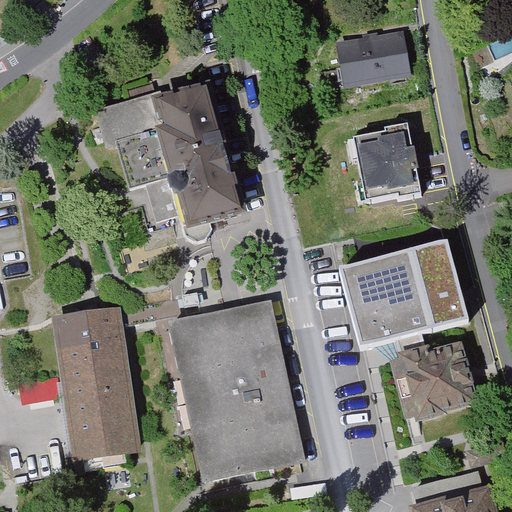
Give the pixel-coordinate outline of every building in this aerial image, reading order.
[(412,80),(405,42),(341,54),(349,92),(412,80)] [(129,107),(100,115),(109,152),(120,149),(132,195),(149,191),(158,226),(185,219),(188,230),(191,240),(199,246),(209,245),(216,233),(213,224),(242,216),(208,86),(129,107)] [(409,131),(387,135),(388,139),(355,145),(367,208),(400,202),(400,204),(423,200),(409,131)] [(456,326),(435,241),(337,266),(358,350),(368,348),(396,341),(400,359),(425,353),(420,335),(456,326)] [(269,302),(170,323),(206,484),(305,463),(269,302)] [(117,312),(57,321),(77,462),(137,453),(117,312)] [(480,403),(465,343),(425,353),(400,359),(391,361),(406,422),(480,403)] [(368,348),(358,350),(394,491),(403,488),(368,348)] [(498,445),(468,453),(472,469),(502,462),(498,445)] [(499,511),(492,483),(415,502),(417,511),(499,511)]
